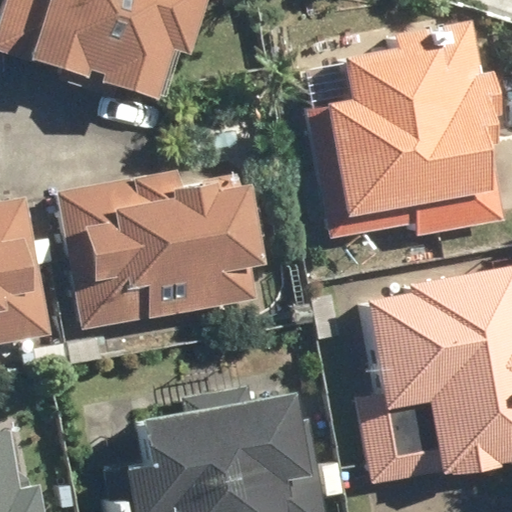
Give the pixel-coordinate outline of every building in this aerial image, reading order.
[(0,0),(0,51),(145,96),(161,42),(176,47),(190,0),(0,0)] [(320,228),(399,213),(402,230),(481,214),(463,125),(474,123),(454,22),(385,36),(388,50),(336,61),(344,98),(296,107),(320,228)] [(68,327),(239,293),(232,259),(249,256),(233,174),(165,187),(161,166),(40,190),(68,327)] [(0,336),(39,329),(12,194),(0,196),(0,336)] [(338,391),(354,479),(511,450),(511,313),(508,314),(499,262),(393,281),(395,289),(348,297),(364,386),(338,391)] [(310,511),(287,385),(242,394),(230,381),(169,392),(166,409),(124,416),(132,460),(111,464),(119,511),(310,511)] [(0,511),(31,511),(26,481),(5,485),(0,455),(0,511)]
